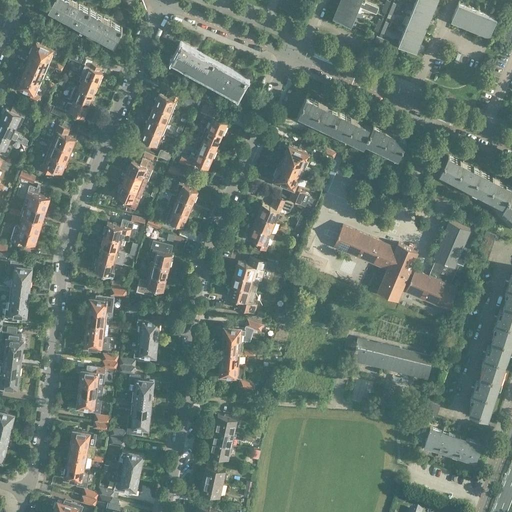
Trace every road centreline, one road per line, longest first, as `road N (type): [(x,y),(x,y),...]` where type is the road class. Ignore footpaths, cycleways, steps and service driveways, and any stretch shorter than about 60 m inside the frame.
road 1 (residential): [(26,494),(68,234),(163,4)]
road 2 (residential): [(164,511),(204,265),(291,59)]
road 3 (residential): [(163,4),(291,59)]
road 4 (residential): [(291,59),(410,99)]
road 5 (residential): [(410,99),(374,71),(305,42)]
